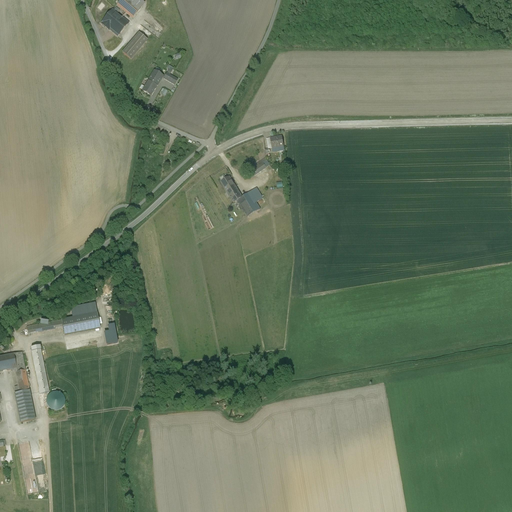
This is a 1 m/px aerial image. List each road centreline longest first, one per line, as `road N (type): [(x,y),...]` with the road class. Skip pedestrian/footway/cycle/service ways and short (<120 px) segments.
road 1 (secondary): [(214,152),(282,127),(511,121)]
road 2 (secondary): [(0,320),(137,221),(214,152)]
road 3 (unclassified): [(81,0),(135,109),(208,145)]
road 4 (unclassified): [(208,145),(278,0)]
